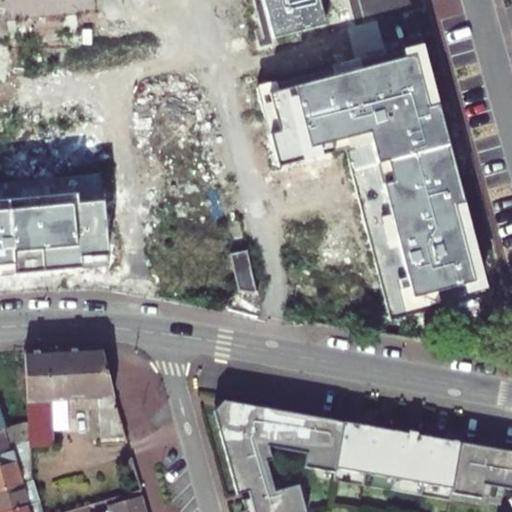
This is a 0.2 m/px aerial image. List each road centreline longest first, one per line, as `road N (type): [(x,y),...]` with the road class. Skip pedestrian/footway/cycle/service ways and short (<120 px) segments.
road 1 (residential): [(194,0),(286,354)]
road 2 (secondary): [(286,354),(511,395)]
road 3 (residential): [(159,333),(210,511)]
road 4 (secondary): [(0,326),(159,333)]
road 5 (residential): [(511,126),(477,0)]
road 6 (secondary): [(159,333),(286,354)]
